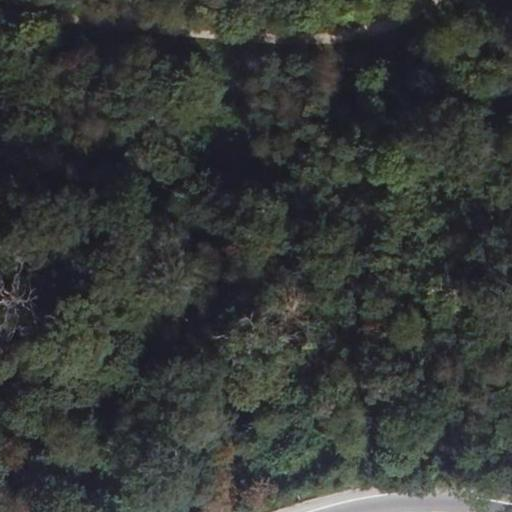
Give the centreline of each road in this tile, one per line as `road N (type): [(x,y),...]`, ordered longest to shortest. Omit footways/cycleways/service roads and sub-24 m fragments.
road 1 (track): [(435,0),(362,38),(268,46),(0,12)]
road 2 (trunk): [(500,511),(403,501),(340,511)]
